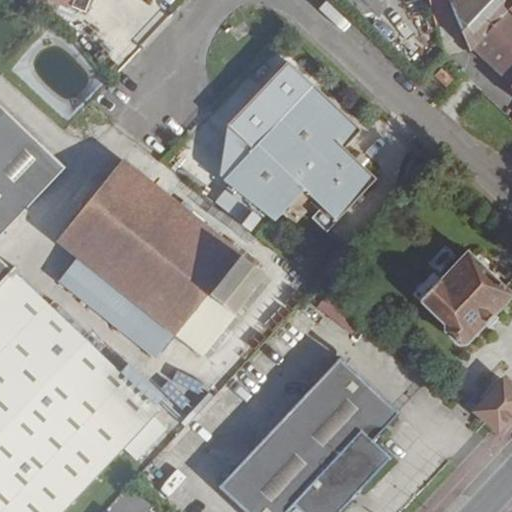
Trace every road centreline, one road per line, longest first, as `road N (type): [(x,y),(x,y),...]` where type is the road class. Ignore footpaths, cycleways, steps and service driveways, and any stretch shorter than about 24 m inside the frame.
road 1 (residential): [(511,195),(295,0)]
road 2 (residential): [(220,0),(134,98)]
